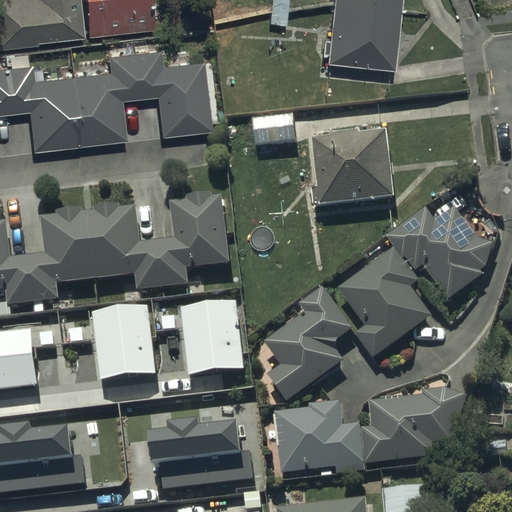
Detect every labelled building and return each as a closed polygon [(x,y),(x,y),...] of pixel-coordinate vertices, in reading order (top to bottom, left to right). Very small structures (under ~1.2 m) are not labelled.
[(0,0),(0,43),(87,34),(82,0),(0,0)] [(89,0),(94,40),(162,33),(158,0),(89,0)] [(286,0),(270,0),(269,19),(285,20),(286,0)] [(402,0),(335,0),(329,59),(396,66),(402,0)] [(0,109),(32,106),(37,145),(126,136),(122,95),(160,92),(164,132),(214,127),(206,55),(165,60),(164,44),(109,50),(111,67),(37,75),(36,61),(0,64),(0,109)] [(295,115),(254,120),(257,146),(298,141),(295,115)] [(317,210),(399,201),(392,134),(316,142),(322,191),(315,191),(317,210)] [(0,223),(0,291),(10,291),(11,308),(63,303),(61,286),(139,278),(141,294),(192,289),(190,271),(236,267),(228,195),(176,201),(180,242),(144,245),(140,209),(44,219),(48,256),(15,260),(11,223),(0,223)] [(367,326),(357,333),(377,358),(435,317),(414,288),(421,283),(405,260),(407,258),(417,272),(426,265),(451,301),(484,278),(496,244),(477,237),(457,208),(437,221),(428,209),(388,237),(397,249),(341,288),(367,326)] [(283,365),(269,375),(289,403),(347,361),(338,349),(343,345),(339,340),(355,328),(326,288),(303,304),(309,312),(267,342),(283,365)] [(234,300),(180,306),(188,374),(242,368),(234,300)] [(146,307),(92,313),(100,381),(154,375),(146,307)] [(30,329),(0,332),(0,390),(37,386),(30,329)] [(313,408),(276,412),(282,474),(337,468),(338,474),(366,471),(365,465),(435,458),(434,443),(454,441),(469,398),(445,390),(424,390),(425,396),(371,401),(373,427),(363,428),(362,424),(345,425),(343,401),(312,404),(313,408)] [(166,428),(146,431),(151,471),(160,470),(163,490),(253,479),(250,453),(238,455),(234,422),(198,427),(197,417),(165,421),(166,428)] [(0,492),(85,482),(82,456),(70,458),(66,425),(30,430),(29,420),(0,423),(0,492)] [(432,511),(429,485),(384,490),(385,511),(432,511)] [(372,511),(371,501),(280,511),(372,511)]
